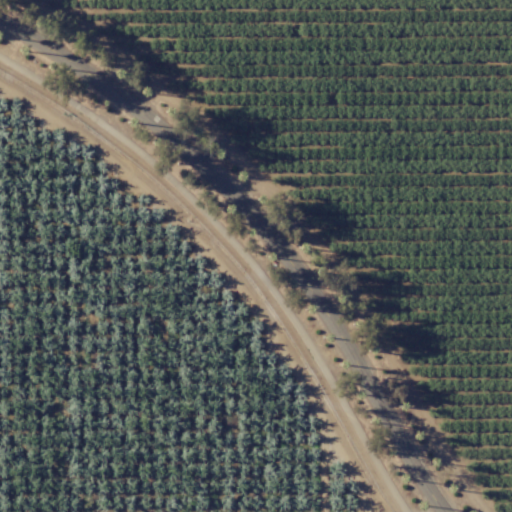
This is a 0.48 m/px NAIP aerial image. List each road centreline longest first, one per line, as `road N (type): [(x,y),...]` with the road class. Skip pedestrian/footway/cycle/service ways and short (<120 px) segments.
road 1 (tertiary): [(444,511),(345,344),(257,220),(112,90)]
road 2 (tertiary): [(112,90),(0,21)]
